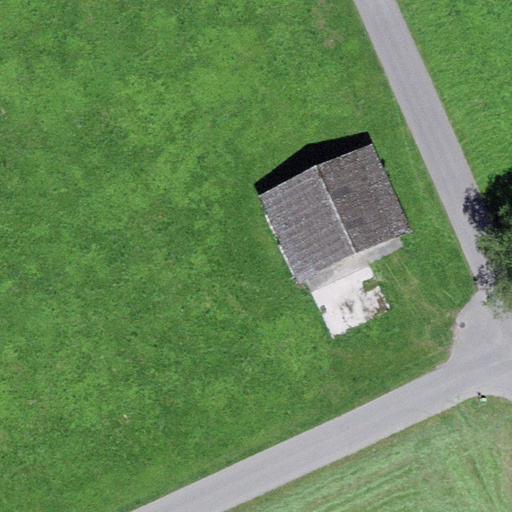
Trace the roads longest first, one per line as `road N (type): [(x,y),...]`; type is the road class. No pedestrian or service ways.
road 1 (unclassified): [(174,511),(511,356)]
road 2 (unclassified): [(390,0),(511,270)]
